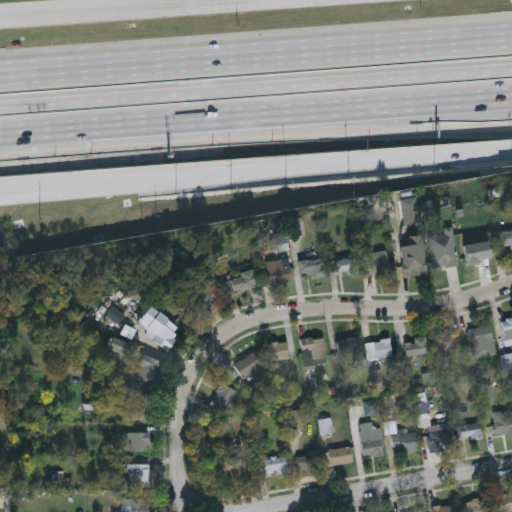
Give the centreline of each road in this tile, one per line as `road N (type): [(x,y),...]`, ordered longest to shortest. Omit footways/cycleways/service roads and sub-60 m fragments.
road 1 (secondary): [(0,198),(511,158)]
road 2 (motorway): [(511,69),(0,107)]
road 3 (motorway): [(511,40),(0,76)]
road 4 (motorway): [(87,126),(511,95)]
road 5 (residential): [(216,331),(269,312),(445,305),(511,285)]
road 6 (motorway): [(87,126),(361,130)]
road 7 (secondary): [(226,0),(0,16)]
road 8 (residential): [(181,511),(185,387),(192,361),(216,331)]
road 9 (motorway): [(361,130),(511,129)]
